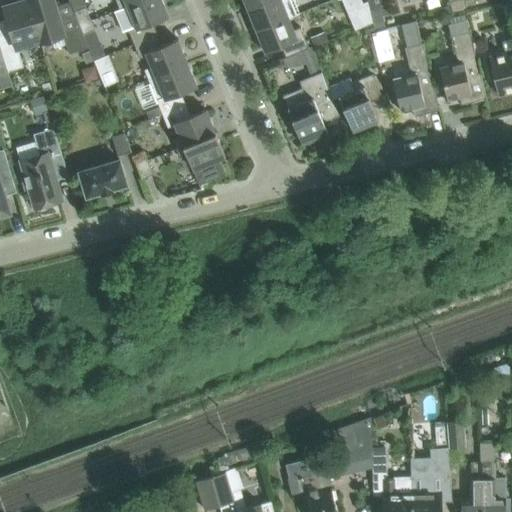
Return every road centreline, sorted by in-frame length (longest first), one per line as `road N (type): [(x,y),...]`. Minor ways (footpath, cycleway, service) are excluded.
road 1 (residential): [(0,252),(274,182)]
road 2 (residential): [(274,182),(511,130)]
road 3 (residential): [(274,182),(198,0)]
